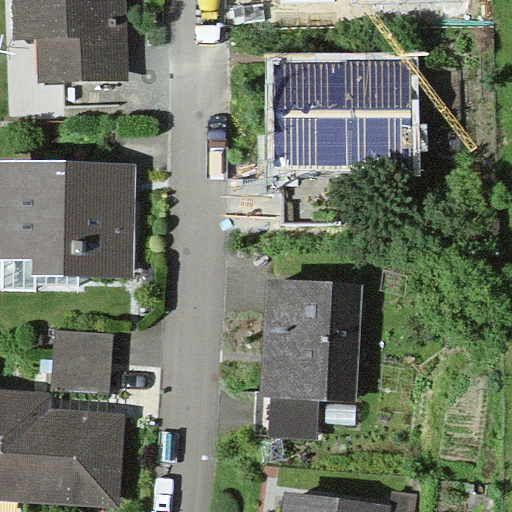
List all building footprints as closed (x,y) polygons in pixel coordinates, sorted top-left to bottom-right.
[(111,0),(11,0),(13,49),(35,49),(36,86),(112,85),(111,0)] [(406,65),(269,69),(271,177),(409,173),(406,65)] [(138,174),(0,174),(0,289),(138,289),(138,174)] [(359,296),(263,291),(256,440),(320,443),(322,403),(354,405),(359,296)] [(46,404),(0,400),(0,505),(102,511),(116,511),(123,424),(45,419),(46,404)] [(391,511),(392,510),(278,501),(276,511),(391,511)]
